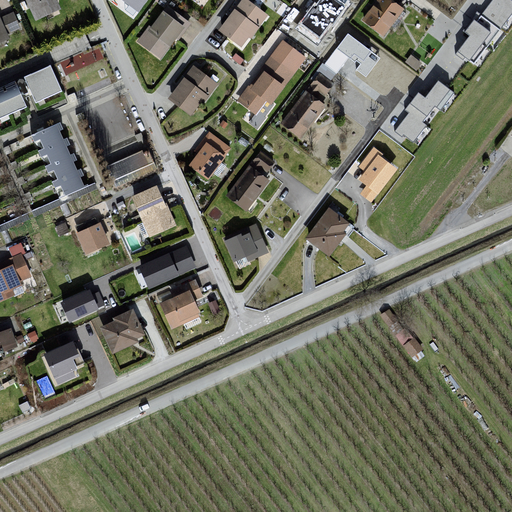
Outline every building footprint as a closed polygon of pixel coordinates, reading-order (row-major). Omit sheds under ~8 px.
[(23,0),(34,24),(60,12),(55,0),(23,0)] [(147,0),(122,0),(139,12),(147,0)] [(244,0),(243,0),(218,33),(242,49),(268,17),(244,0)] [(388,0),(378,0),(361,22),(383,40),(403,11),(388,0)] [(511,15),(511,0),(491,0),(466,34),(470,37),(459,52),(475,64),(511,15)] [(167,8),(136,44),(160,62),(190,26),(167,8)] [(0,46),(11,43),(8,37),(21,31),(13,14),(0,19),(0,46)] [(380,58),(348,33),(337,48),(355,62),(356,60),(360,63),(356,70),(366,77),(380,58)] [(100,42),(60,59),(66,73),(106,56),(100,42)] [(417,67),(420,61),(410,55),(406,60),(417,67)] [(272,57),(237,102),(256,118),(292,72),(272,57)] [(51,67),(25,78),(37,104),(62,92),(51,67)] [(192,67),(167,101),(189,118),(217,85),(192,67)] [(318,76),(282,125),(299,142),(325,109),(319,103),(326,95),(331,85),(318,76)] [(453,93),(439,82),(426,98),(419,93),(405,110),(410,114),(396,132),(403,137),(404,136),(414,144),(428,126),(423,122),(436,106),(441,109),(453,93)] [(16,83),(0,90),(0,119),(27,107),(16,83)] [(60,125),(30,137),(33,143),(38,140),(42,152),(36,153),(38,159),(45,156),(48,166),(42,168),(46,174),(51,171),(56,182),(50,184),(53,190),(59,187),(63,198),(83,190),(79,179),(83,178),(81,172),(76,174),(72,164),(76,163),(74,156),(69,159),(66,149),(70,147),(67,141),(62,143),(59,132),(62,130),(60,125)] [(209,133),(188,166),(207,181),(232,149),(209,133)] [(156,167),(147,142),(107,157),(115,181),(156,167)] [(376,148),(360,167),(367,172),(360,181),(367,187),(361,195),(371,203),(398,169),(383,157),(385,155),(376,148)] [(259,152),(228,197),(246,214),(269,181),(263,178),(275,164),(259,152)] [(155,187),(130,200),(147,240),(176,227),(155,187)] [(57,200),(33,208),(34,212),(58,205),(57,200)] [(328,210),(306,240),(328,257),(345,236),(342,233),(348,225),(328,210)] [(78,232),(99,222),(96,217),(76,227),(78,232)] [(100,224),(75,235),(85,257),(108,245),(100,224)] [(258,225),(224,240),(234,262),(248,255),(251,262),(256,259),(271,252),(258,225)] [(186,247),(141,267),(151,288),(196,267),(186,247)] [(0,270),(1,272),(0,272),(0,300),(0,302),(17,294),(15,289),(23,285),(21,281),(29,277),(20,256),(0,264),(0,270)] [(174,300),(162,306),(173,329),(200,316),(194,305),(203,300),(194,281),(170,291),(174,300)] [(90,290),(62,303),(70,323),(99,310),(90,290)] [(113,322),(99,329),(112,355),(137,344),(145,334),(132,310),(111,319),(113,322)] [(0,353),(18,347),(11,329),(0,332),(0,353)] [(412,354),(423,347),(415,335),(404,342),(412,354)] [(80,357),(74,343),(46,356),(57,379),(77,369),(73,360),(80,357)]
